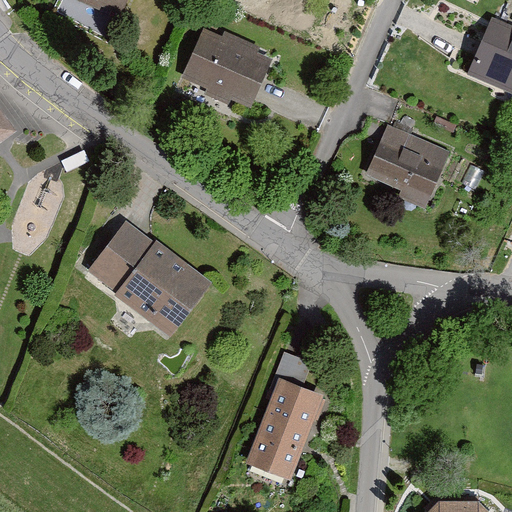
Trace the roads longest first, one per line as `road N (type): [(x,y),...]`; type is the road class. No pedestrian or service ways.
road 1 (residential): [(334,280),(0,37)]
road 2 (residential): [(377,372),(367,511)]
